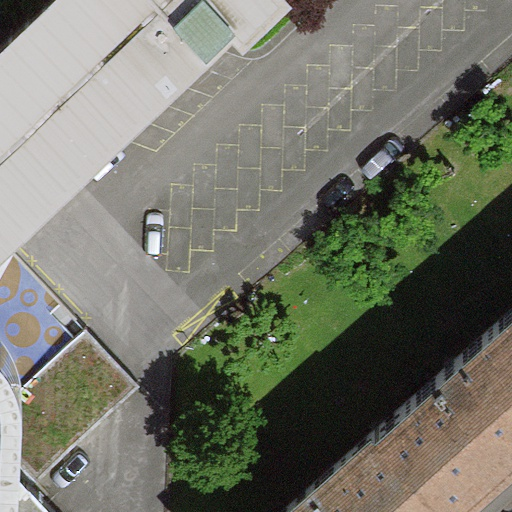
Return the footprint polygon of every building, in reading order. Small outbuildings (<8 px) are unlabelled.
[(42,0),(0,40),(0,230),(38,194),(206,32),(174,0),(42,0)] [(174,0),(206,32),(240,0),(174,0)] [(0,355),(61,299),(0,234),(0,355)] [(511,438),(511,309),(380,427),(443,499),(511,438)] [(428,511),(443,499),(380,427),(282,511),(428,511)] [(58,511),(33,484),(1,511),(58,511)]
